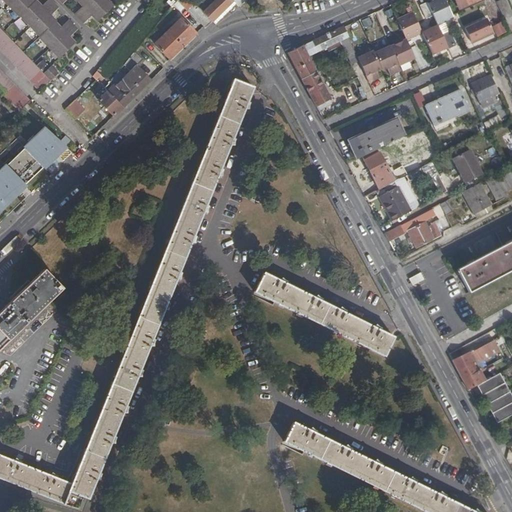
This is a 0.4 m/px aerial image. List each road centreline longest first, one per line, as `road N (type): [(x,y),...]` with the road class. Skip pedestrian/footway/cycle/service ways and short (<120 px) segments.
road 1 (tertiary): [(0,249),(200,57),(242,34),(262,38)]
road 2 (tertiary): [(511,498),(395,284)]
road 3 (residential): [(511,40),(311,129)]
road 4 (tertiary): [(395,284),(311,129)]
road 5 (residential): [(511,223),(395,284)]
